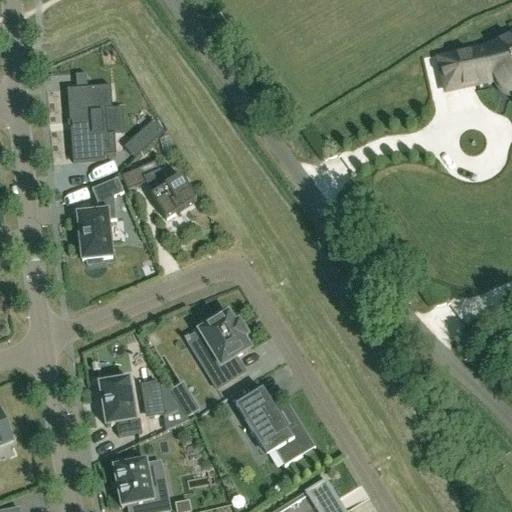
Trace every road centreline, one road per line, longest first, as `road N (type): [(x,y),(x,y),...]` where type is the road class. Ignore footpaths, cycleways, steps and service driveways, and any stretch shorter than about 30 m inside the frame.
road 1 (unclassified): [(511,421),(400,309),(171,0)]
road 2 (residential): [(388,511),(239,271),(219,270),(44,343)]
road 3 (residential): [(44,343),(17,91)]
road 4 (residential): [(74,511),(44,343)]
